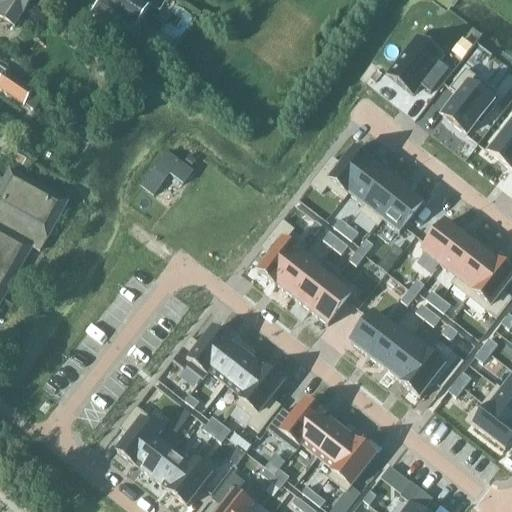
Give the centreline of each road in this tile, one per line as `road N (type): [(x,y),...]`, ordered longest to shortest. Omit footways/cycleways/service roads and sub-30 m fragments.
road 1 (residential): [(489,511),(182,267)]
road 2 (residential): [(362,117),(511,231)]
road 3 (residential): [(51,435),(146,511)]
